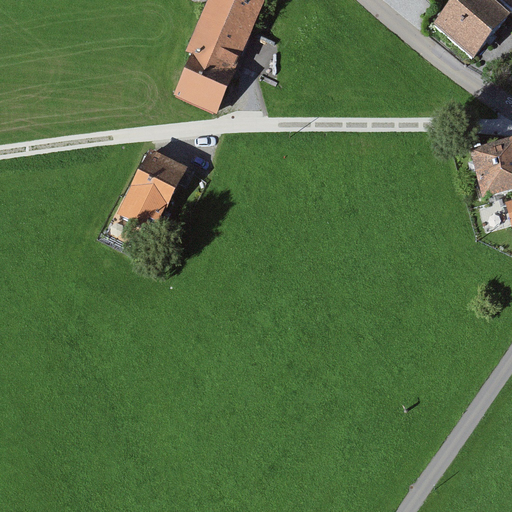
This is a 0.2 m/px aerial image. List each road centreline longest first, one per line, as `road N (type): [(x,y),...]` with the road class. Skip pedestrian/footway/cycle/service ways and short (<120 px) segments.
road 1 (residential): [(185,134),(511,133)]
road 2 (unclassified): [(0,156),(185,134)]
road 3 (residential): [(511,363),(410,511)]
road 4 (residential): [(369,0),(511,108)]
